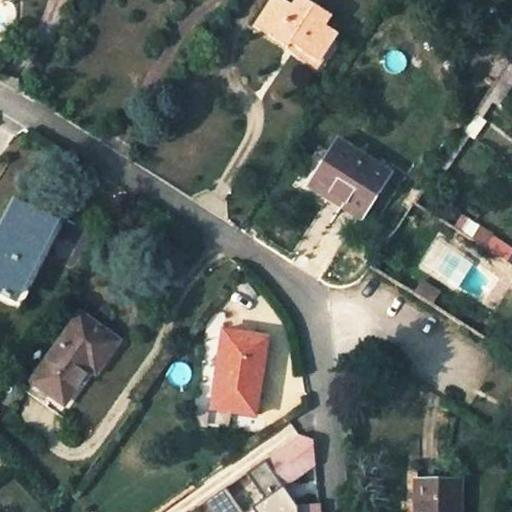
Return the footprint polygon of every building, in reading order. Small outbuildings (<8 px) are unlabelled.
[(297,0),(294,6),(285,0),(272,0),(255,26),(288,46),(293,38),(301,43),(298,48),(318,61),(337,31),(325,23),(331,15),(308,0),(297,0)] [(389,172),(339,140),(314,177),(345,197),(340,204),(360,217),(389,172)] [(427,165),(421,176),(431,181),(437,172),(427,165)] [(421,176),(419,174),(407,193),(419,199),(431,181),(421,176)] [(310,184),(340,204),(345,197),(314,177),(310,184)] [(56,220),(16,199),(0,229),(0,291),(7,295),(20,270),(28,274),(56,220)] [(12,306),(20,310),(65,224),(56,220),(28,274),(12,306)] [(15,299),(28,274),(20,270),(7,295),(15,299)] [(417,294),(435,305),(442,294),(424,283),(417,294)] [(0,291),(0,299),(12,306),(15,299),(7,295),(0,291)] [(118,341),(83,316),(34,380),(64,402),(90,367),(96,372),(118,341)] [(218,408),(255,414),(264,355),(257,354),(260,336),(226,332),(220,368),(224,368),(218,408)] [(266,337),(260,336),(257,354),(264,355),(266,337)] [(210,406),(218,408),(224,368),(220,368),(216,367),(210,406)] [(34,380),(28,389),(59,411),(64,402),(34,380)] [(285,485),(315,463),(313,438),(301,432),(247,471),(265,495),(245,510),(243,507),(236,511),(320,511),(320,503),(299,505),(285,485)] [(459,511),(460,481),(417,481),(416,469),(407,470),(407,486),(417,487),(417,501),(425,500),(424,511),(417,511),(459,511)] [(236,511),(243,507),(227,485),(204,501),(211,511),(236,511)]
